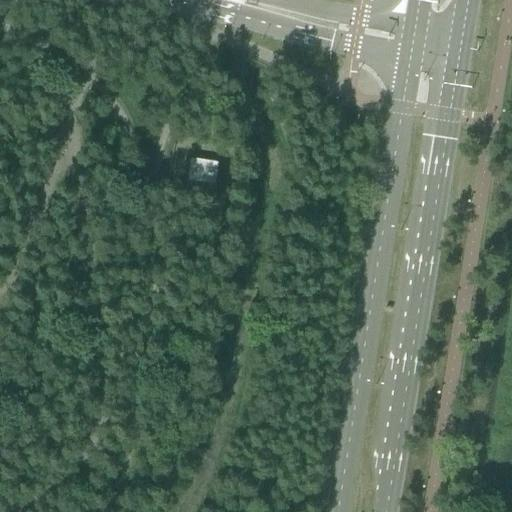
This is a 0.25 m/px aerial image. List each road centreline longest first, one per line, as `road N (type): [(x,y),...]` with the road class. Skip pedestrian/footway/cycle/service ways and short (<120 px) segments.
road 1 (secondary): [(384,511),(456,52)]
road 2 (secondary): [(408,56),(336,511)]
road 3 (tertiary): [(198,0),(236,17),(408,56)]
road 4 (tertiary): [(412,27),(264,0)]
